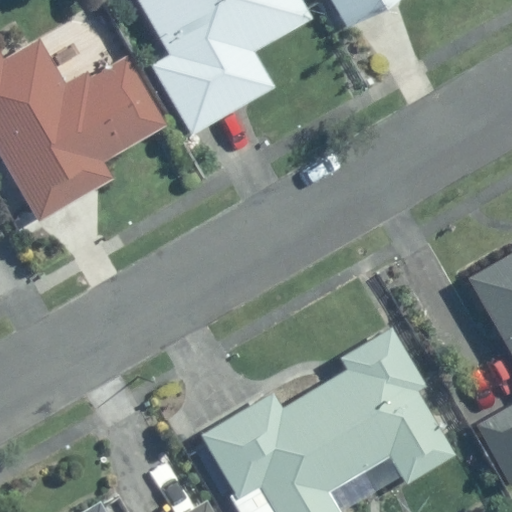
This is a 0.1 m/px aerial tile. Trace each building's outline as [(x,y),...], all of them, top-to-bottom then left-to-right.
[(151,65),(190,134),(274,87),(254,51),(312,18),(301,0),(141,0),(172,53),(151,65)] [(325,0),(345,35),(407,0),(325,0)] [(0,155),(38,222),(113,180),(102,160),(165,124),(129,60),(92,80),(88,73),(66,85),(40,39),(3,59),(0,53),(0,155)] [(511,254),(470,279),(511,350),(511,254)] [(426,386),(392,328),(341,358),(348,370),(283,408),(275,394),(204,436),(239,495),(262,482),(280,511),(336,511),(324,491),(390,452),(408,482),(456,454),(418,391),(426,386)] [(511,405),(478,424),(510,485),(511,483),(511,405)] [(212,511),(208,503),(192,511),(105,511),(100,503),(83,511),(212,511)]
